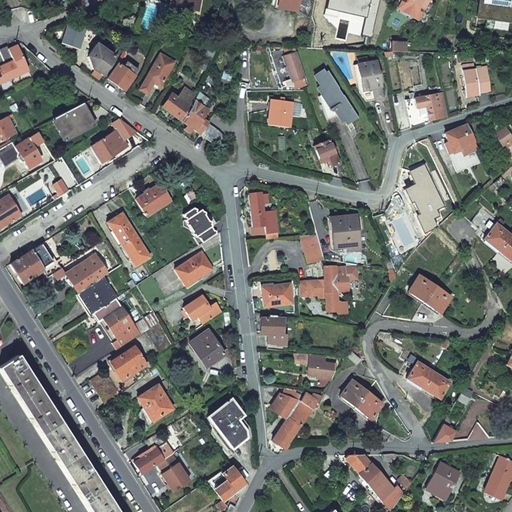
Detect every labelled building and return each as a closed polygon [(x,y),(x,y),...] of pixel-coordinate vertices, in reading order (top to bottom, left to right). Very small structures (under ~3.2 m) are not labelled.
[(196,10),(198,0),(174,0),(174,5),(196,10)] [(272,0),(272,2),(275,3),(275,6),(297,10),(309,17),(311,0),(272,0)] [(372,37),(380,0),(328,0),(327,9),(365,17),(361,34),(372,37)] [(400,0),(395,10),(420,23),(432,0),(400,0)] [(480,0),(479,16),(486,17),(509,21),(511,7),(508,6),(509,0),(504,0),(505,1),(502,1),(501,0),(480,0)] [(509,21),(486,17),(485,27),(507,31),(509,21)] [(69,20),(61,44),(80,50),(88,26),(69,20)] [(110,34),(104,31),(96,44),(108,51),(109,50),(102,45),(110,34)] [(407,43),(391,43),(391,52),(406,53),(407,43)] [(96,44),(87,57),(92,70),(94,71),(101,76),(115,56),(108,51),(96,44)] [(0,49),(0,56),(10,79),(27,71),(16,46),(13,47),(11,48),(12,50),(8,52),(6,47),(0,49)] [(306,84),(292,48),(282,48),(285,55),(283,56),(291,79),(284,82),(286,87),(293,86),(295,88),(306,84)] [(173,63),(159,55),(138,90),(145,94),(152,84),(159,87),(173,63)] [(0,83),(10,79),(0,56),(0,83)] [(368,62),(367,57),(357,59),(358,65),(356,65),(362,91),(371,89),(373,100),(382,98),(374,61),(368,62)] [(122,68),(117,64),(106,79),(111,83),(125,92),(136,74),(124,65),(122,68)] [(461,66),(465,90),(462,91),(463,94),(465,94),(465,96),(478,95),(477,92),(490,91),(487,68),(474,70),(473,64),(461,66)] [(92,74),(99,80),(101,76),(94,71),(92,74)] [(324,75),(322,71),(313,76),(320,86),(316,89),(321,95),(319,97),(327,119),(337,116),(341,122),(347,118),(350,122),(358,117),(344,96),(342,97),(337,89),(338,88),(328,72),(324,75)] [(68,84),(59,91),(63,96),(73,88),(68,84)] [(195,97),(183,89),(176,99),(170,95),(161,108),(180,122),(189,109),(193,101),(195,97)] [(425,106),(428,121),(446,116),(441,94),(440,94),(440,91),(426,93),(427,97),(420,98),(414,99),(415,108),(422,107),(425,106)] [(404,101),(410,129),(425,124),(422,107),(415,108),(414,99),(404,101)] [(287,128),(290,103),(269,100),(266,125),(287,128)] [(189,109),(180,122),(186,126),(183,130),(188,134),(191,130),(199,136),(207,124),(201,120),(207,111),(193,101),(189,109)] [(93,125),(82,105),(53,119),(65,140),(93,125)] [(0,140),(14,133),(6,117),(0,120),(0,140)] [(123,142),(138,132),(119,119),(111,124),(115,131),(123,142)] [(480,149),(468,123),(450,131),(445,133),(447,137),(449,142),(445,144),(449,155),(454,153),(454,154),(462,151),(464,156),(480,149)] [(218,132),(207,124),(199,136),(215,147),(223,137),(218,132)] [(511,135),(506,127),(495,135),(499,141),(496,143),(499,148),(502,146),(509,157),(505,160),(508,165),(511,161),(511,135)] [(123,142),(115,131),(92,146),(97,155),(101,153),(104,159),(125,145),(123,142)] [(41,141),(36,133),(14,147),(11,142),(0,148),(0,162),(3,167),(18,158),(20,161),(21,162),(22,161),(27,168),(40,160),(32,147),(41,141)] [(338,164),(328,141),(312,147),(319,163),(326,160),(329,167),(338,164)] [(504,181),(500,177),(493,184),(496,188),(504,181)] [(67,192),(60,181),(52,186),(59,197),(67,192)] [(169,201),(158,185),(135,200),(145,216),(169,201)] [(196,199),(191,191),(185,194),(190,202),(196,199)] [(248,195),(252,227),(251,227),(252,234),(264,233),(265,233),(271,232),(277,232),(275,210),(263,211),(262,204),(267,203),(266,194),(261,195),(261,193),(248,195)] [(0,226),(19,215),(7,196),(0,200),(0,226)] [(406,220),(419,246),(427,237),(425,233),(435,226),(434,223),(440,220),(430,198),(418,202),(423,213),(406,220)] [(183,220),(194,237),(193,237),(198,245),(215,234),(213,230),(200,209),(195,212),(192,207),(182,214),(185,219),(183,220)] [(495,220),(481,208),(470,223),(483,235),(495,220)] [(147,257),(121,213),(106,223),(134,267),(147,257)] [(359,250),(356,216),(329,218),(331,230),(335,230),(337,248),(345,247),(346,251),(359,250)] [(499,228),(494,225),(483,240),(498,252),(510,236),(499,228)] [(277,232),(271,232),(265,233),(264,233),(265,240),(278,239),(277,232)] [(323,261),(317,236),(301,237),(309,265),(323,261)] [(511,238),(510,236),(498,252),(511,262),(511,238)] [(60,268),(43,243),(29,253),(9,265),(21,284),(42,271),(46,277),(60,268)] [(463,258),(460,252),(447,270),(451,273),(463,258)] [(211,270),(200,253),(173,270),(183,286),(197,277),(198,278),(211,270)] [(106,274),(94,255),(64,274),(77,293),(78,292),(101,277),(106,274)] [(347,267),(336,268),(335,267),(324,268),(324,281),(325,284),(325,286),(320,287),(320,284),(315,285),(308,285),(308,282),(299,282),(299,285),(299,297),(320,296),(320,299),(326,299),(327,313),(338,312),(339,312),(338,303),(337,292),(348,291),(347,280),(357,279),(357,266),(356,265),(346,264),(347,267)] [(433,287),(418,276),(407,293),(422,303),(433,287)] [(115,298),(101,277),(78,292),(83,299),(81,300),(90,315),(92,313),(115,298)] [(291,304),(289,285),(272,286),(272,288),(261,289),(263,307),(291,304)] [(511,300),(511,289),(502,285),(496,296),(505,313),(511,300)] [(449,298),(433,287),(422,303),(438,314),(449,298)] [(209,307),(201,296),(182,309),(190,320),(196,316),(202,325),(221,312),(215,303),(209,307)] [(134,327),(115,298),(92,313),(98,322),(103,319),(113,334),(113,335),(116,340),(111,343),(116,349),(139,335),(134,327)] [(348,314),(347,302),(338,303),(339,312),(338,312),(338,314),(348,314)] [(154,314),(153,313),(143,320),(144,321),(134,327),(139,335),(144,331),(159,322),(154,314)] [(284,333),(284,322),(289,322),(289,316),(282,315),(270,315),(270,317),(261,317),(261,324),(261,331),(261,333),(268,333),(268,347),(287,349),(287,333),(284,333)] [(159,322),(144,331),(159,354),(173,344),(159,322)] [(223,355),(207,331),(188,343),(194,353),(196,352),(206,367),(223,355)] [(445,349),(449,341),(444,340),(440,347),(445,349)] [(450,352),(455,342),(449,341),(445,349),(450,352)] [(121,380),(144,365),(133,348),(110,363),(121,380)] [(309,354),(295,353),(294,363),(308,365),(309,354)] [(325,362),(325,356),(309,354),(308,365),(307,375),(320,376),(319,386),(327,387),(333,376),(335,363),(325,362)] [(24,367),(17,355),(0,366),(0,373),(88,511),(116,511),(113,506),(111,502),(109,499),(92,472),(89,469),(87,466),(81,456),(71,440),(68,436),(66,433),(60,423),(49,406),(47,403),(45,400),(28,373),(26,370),(24,367)] [(422,389),(432,372),(416,362),(406,378),(422,389)] [(448,382),(432,372),(422,389),(438,399),(448,382)] [(93,387),(109,377),(107,374),(105,375),(101,373),(89,381),(93,387)] [(97,393),(112,383),(109,377),(93,387),(97,393)] [(366,392),(351,380),(339,395),(354,407),(366,392)] [(379,386),(376,380),(369,388),(374,391),(379,386)] [(100,399),(116,389),(112,383),(97,393),(100,399)] [(171,409),(156,385),(136,398),(145,413),(148,412),(153,420),(171,409)] [(471,393),(463,389),(462,388),(456,399),(465,404),(471,393)] [(116,389),(100,399),(104,405),(119,394),(116,389)] [(381,403),(366,392),(354,407),(369,419),(381,403)] [(286,446),(320,396),(313,394),(311,397),(303,393),(298,403),(278,395),(277,397),(276,396),(274,398),(276,399),(269,408),(285,419),(271,441),(283,449),(286,446)] [(242,416),(230,399),(206,418),(230,449),(250,434),(250,429),(241,417),(242,416)] [(452,417),(447,414),(432,441),(432,443),(450,441),(455,431),(449,428),(452,421),(451,420),(452,417)] [(165,443),(158,432),(144,440),(149,448),(153,446),(155,449),(165,443)] [(155,449),(153,446),(149,448),(131,460),(140,473),(162,459),(159,455),(155,449)] [(171,453),(169,449),(159,455),(162,459),(171,453)] [(188,481),(171,454),(156,464),(162,472),(159,474),(171,492),(188,481)] [(369,464),(361,455),(347,455),(343,458),(379,500),(382,497),(391,508),(402,494),(395,486),(391,489),(370,463),(369,464)] [(511,461),(500,456),(483,493),(497,499),(508,476),(511,466),(511,461)] [(443,500),(457,473),(438,463),(424,490),(443,500)] [(244,485),(230,467),(221,474),(220,472),(208,480),(223,501),(234,492),(244,485)] [(396,480),(406,490),(410,484),(401,474),(396,480)] [(246,488),(244,485),(234,492),(241,498),(246,488)] [(12,511),(0,493),(0,511),(12,511)]
